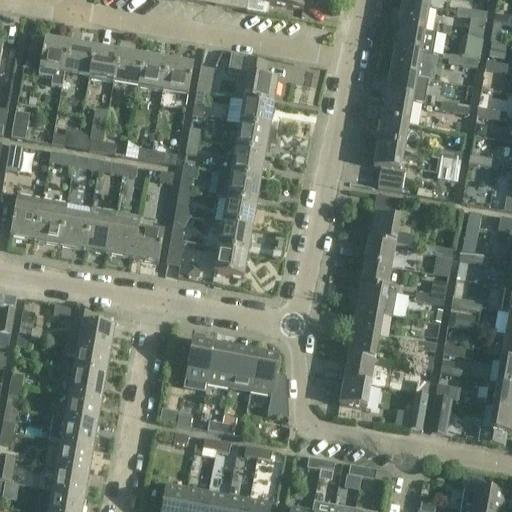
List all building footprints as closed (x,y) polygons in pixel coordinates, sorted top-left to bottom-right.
[(247,3),(232,0),(215,0),(214,8),(246,13),(247,3)] [(302,0),(268,0),(268,5),(265,5),(265,6),(303,12),(303,11),(300,11),(302,0)] [(402,0),(402,6),(429,11),(431,0),(402,0)] [(397,29),(425,34),(429,11),(402,6),(397,29)] [(457,11),(455,21),(471,24),(473,14),(457,11)] [(473,14),(471,24),(485,26),(486,16),(473,14)] [(506,29),(508,20),(494,17),(492,27),(506,29)] [(437,36),(425,34),(397,29),(393,53),(433,60),(437,36)] [(61,91),(63,78),(68,47),(45,43),(44,43),(38,79),(53,82),(51,90),(61,91)] [(63,78),(88,82),(93,52),(68,47),(63,78)] [(93,52),(88,82),(112,86),(118,56),(93,52)] [(393,53),(389,76),(417,81),(428,83),(432,84),(437,60),(433,60),(393,53)] [(118,56),(112,86),(137,91),(142,60),(118,56)] [(449,59),(447,68),(463,71),(464,61),(449,59)] [(162,95),(167,65),(142,60),(137,91),(162,95)] [(464,61),(463,71),(476,73),(478,64),(464,61)] [(247,79),(243,104),(273,109),(277,85),(277,84),(265,82),(268,68),(242,64),(239,78),(247,79)] [(167,65),(162,95),(187,99),(192,69),(191,69),(167,65)] [(486,65),(484,74),(498,76),(500,67),(486,65)] [(511,69),(500,67),(498,76),(511,78),(511,69)] [(206,97),(206,98),(209,98),(214,73),(200,71),(196,95),(206,97)] [(389,76),(385,100),(413,105),(423,106),(428,83),(417,81),(389,76)] [(204,110),(206,98),(206,97),(196,95),(193,108),(204,110)] [(381,123),(409,128),(413,105),(385,100),(381,123)] [(239,128),(268,133),(273,109),(243,104),(239,128)] [(441,105),(439,115),(454,117),(456,108),(441,105)] [(456,108),(454,117),(468,119),(470,110),(456,108)] [(477,112),(476,120),(490,123),(491,114),(477,112)] [(491,114),(490,123),(505,126),(507,117),(491,114)] [(16,117),(11,141),(25,144),(29,119),(16,117)] [(377,147),(404,152),(409,128),(381,123),(377,147)] [(268,134),(268,133),(239,128),(234,153),(264,158),(266,148),(274,150),(277,135),(268,134)] [(189,132),(187,145),(198,147),(200,134),(189,132)] [(53,138),(51,148),(64,151),(65,140),(53,138)] [(90,144),(88,155),(100,157),(102,146),(90,144)] [(187,145),(185,158),(195,160),(198,147),(187,145)] [(102,146),(100,157),(114,159),(115,149),(102,146)] [(377,147),(373,171),(380,172),(381,172),(377,192),(385,193),(400,196),(404,175),(400,174),(404,152),(377,147)] [(10,149),(6,175),(19,177),(23,151),(10,149)] [(432,152),(431,161),(446,164),(448,155),(432,152)] [(139,153),(138,164),(149,166),(151,155),(139,153)] [(230,178),(260,183),(264,158),(234,153),(230,178)] [(151,155),(149,166),(175,170),(177,159),(151,155)] [(448,155),(446,164),(460,166),(461,157),(448,155)] [(63,158),(61,169),(72,171),(74,161),(63,158)] [(469,159),(467,168),(481,170),(483,161),(469,159)] [(74,161),(72,171),(85,173),(86,163),(74,161)] [(483,161),(481,170),(497,173),(498,164),(483,161)] [(112,167),(110,178),(121,180),(123,169),(112,167)] [(123,169),(121,180),(136,183),(137,172),(123,169)] [(230,178),(218,175),(214,200),(226,202),(255,207),(260,183),(230,178)] [(161,176),(159,187),(171,189),(173,178),(161,176)] [(181,182),(179,193),(189,195),(191,183),(181,182)] [(179,193),(176,207),(187,209),(189,195),(179,193)] [(511,215),(511,195),(511,202),(505,201),(503,214),(511,215)] [(17,199),(9,241),(11,241),(34,245),(39,215),(40,215),(42,203),(17,199)] [(399,204),(375,200),(373,212),(397,216),(399,204)] [(226,202),(222,227),(251,232),(255,207),(226,202)] [(40,215),(39,215),(34,245),(59,249),(64,219),(65,219),(67,208),(42,203),(40,215)] [(89,223),(88,223),(83,254),(107,258),(112,228),(114,228),(116,216),(91,212),(89,223)] [(112,228),(107,258),(132,262),(137,232),(139,220),(116,216),(114,228),(112,228)] [(59,249),(83,254),(88,223),(65,219),(64,219),(59,249)] [(368,243),(394,248),(394,249),(412,252),(414,241),(396,238),(398,224),(372,219),(368,243)] [(511,223),(499,221),(497,233),(509,236),(504,267),(511,268),(511,223)] [(217,251),(247,257),(251,232),(222,227),(217,251)] [(172,230),(170,243),(181,244),(183,232),(172,230)] [(137,232),(132,262),(156,266),(156,267),(158,267),(163,237),(137,232)] [(181,244),(170,243),(166,268),(179,270),(184,245),(181,244)] [(390,271),(394,249),(394,248),(368,243),(364,266),(390,271)] [(423,249),(422,258),(437,261),(439,251),(423,249)] [(247,257),(217,251),(213,275),(212,276),(243,281),(243,280),(247,257)] [(439,251),(437,261),(450,263),(452,254),(439,251)] [(460,255),(459,264),(472,267),(474,258),(460,255)] [(474,258),(472,267),(488,269),(489,260),(474,258)] [(364,266),(360,290),(386,295),(390,271),(364,266)] [(511,268),(504,267),(500,291),(504,292),(511,293),(511,292),(511,268)] [(430,298),(429,307),(442,309),(446,286),(433,284),(430,298)] [(360,290),(355,313),(382,318),(392,320),(396,297),(386,295),(360,290)] [(511,292),(511,293),(504,292),(500,315),(508,316),(511,317),(511,292)] [(415,295),(414,305),(429,307),(430,298),(415,295)] [(464,313),(466,304),(452,301),(450,311),(464,313)] [(466,304),(464,314),(479,316),(481,307),(466,304)] [(2,312),(0,324),(0,336),(9,338),(10,339),(14,314),(2,312)] [(355,313),(351,337),(378,342),(382,318),(355,313)] [(81,325),(77,350),(109,356),(113,331),(89,327),(91,317),(75,314),(73,324),(81,325)] [(18,340),(29,342),(34,318),(22,315),(18,340)] [(496,315),(492,338),(503,340),(511,341),(511,317),(508,316),(500,315),(496,315)] [(351,337),(347,360),(374,365),(378,342),(351,337)] [(27,353),(29,342),(18,340),(16,351),(27,353)] [(511,341),(503,340),(499,363),(511,365),(511,341)] [(405,351),(420,354),(422,345),(407,342),(405,351)] [(185,383),(183,392),(205,396),(207,387),(210,371),(214,349),(192,345),(185,383)] [(422,345),(420,354),(434,357),(435,348),(422,345)] [(75,361),(73,374),(105,380),(109,356),(77,350),(65,347),(62,359),(75,361)] [(214,349),(207,387),(228,391),(235,353),(214,349)] [(444,349),(442,358),(456,361),(457,352),(444,349)] [(457,352),(456,361),(471,363),(473,354),(457,352)] [(235,353),(228,391),(249,395),(256,357),(235,353)] [(278,361),(256,357),(249,395),(270,398),(266,418),(288,422),(285,381),(275,379),(278,361)] [(347,360),(343,383),(369,388),(374,365),(347,360)] [(511,365),(499,363),(495,386),(511,389),(511,365)] [(100,404),(105,380),(73,374),(69,399),(100,404)] [(11,378),(9,388),(21,390),(22,380),(11,378)] [(365,413),(369,388),(343,383),(339,408),(365,413)] [(416,385),(415,396),(426,398),(428,387),(416,385)] [(487,385),(483,408),(484,409),(491,410),(511,413),(511,389),(495,386),(487,385)] [(9,388),(7,400),(19,402),(21,390),(9,388)] [(436,389),(434,400),(447,403),(449,391),(436,389)] [(415,396),(408,433),(420,435),(420,434),(422,422),(426,398),(415,396)] [(96,428),(100,404),(69,399),(64,423),(96,428)] [(428,435),(428,437),(445,440),(450,415),(451,405),(452,403),(447,403),(434,400),(430,424),(428,435)] [(480,432),(478,445),(503,450),(506,438),(511,438),(511,413),(491,410),(484,409),(480,432)] [(52,420),(48,445),(60,447),(92,452),(96,428),(64,423),(52,420)] [(189,432),(191,422),(178,420),(176,429),(189,432)] [(207,435),(220,437),(221,428),(208,425),(207,435)] [(2,426),(1,436),(12,438),(14,428),(2,426)] [(234,430),(221,428),(220,437),(233,440),(234,430)] [(1,436),(0,439),(0,447),(10,449),(12,438),(1,436)] [(186,449),(188,440),(174,438),(173,447),(186,449)] [(202,452),(215,455),(217,445),(204,443),(202,452)] [(230,448),(217,445),(215,455),(229,457),(230,448)] [(88,476),(92,452),(60,447),(56,470),(88,476)] [(256,462),(258,453),(245,450),(243,460),(256,462)] [(258,453),(256,462),(269,465),(271,455),(258,453)] [(0,461),(0,485),(4,486),(10,487),(14,464),(0,461)] [(319,474),(321,464),(308,462),(306,471),(319,474)] [(334,467),(321,464),(319,474),(332,476),(334,467)] [(361,481),(362,472),(349,469),(348,479),(361,481)] [(83,500),(88,476),(56,470),(52,495),(83,500)] [(375,474),(362,472),(361,481),(373,484),(375,474)] [(462,511),(500,511),(503,499),(486,495),(488,483),(463,479),(460,492),(466,493),(462,511)] [(183,511),(187,492),(165,488),(161,511),(183,511)] [(187,492),(183,511),(204,511),(207,496),(187,492)] [(81,511),(83,500),(52,495),(48,511),(81,511)] [(207,496),(204,511),(225,511),(228,500),(207,496)] [(228,500),(225,511),(247,511),(249,504),(228,500)]
